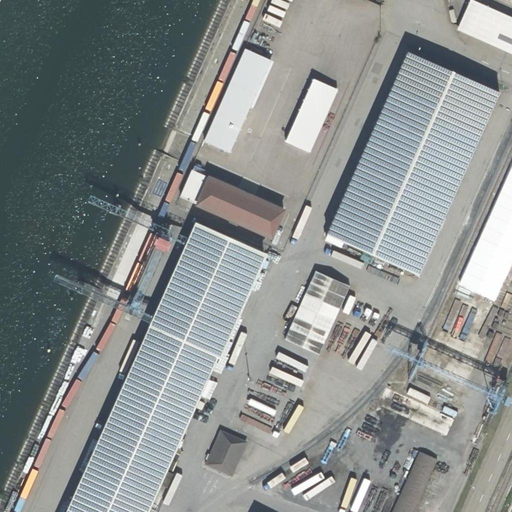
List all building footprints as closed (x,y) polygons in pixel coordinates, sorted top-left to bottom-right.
[(289,17),(356,46),(367,21),(318,0),(266,0),(204,141),(229,152),(289,17)] [(511,17),(472,1),(460,30),(511,52),(511,17)] [(408,51),(327,234),(418,274),(499,91),(408,51)] [(318,68),(295,58),(254,150),(277,161),(318,68)] [(342,79),(318,68),(277,161),(270,177),(293,187),(342,79)] [(197,204),(208,178),(191,170),(180,196),(197,204)] [(241,192),(209,177),(208,178),(197,204),(196,205),(271,238),(283,210),(250,196),(251,195),(241,191),(241,192)] [(195,223),(149,326),(217,357),(263,253),(195,223)] [(316,273),(245,431),(278,446),(349,288),(316,273)] [(149,326),(66,511),(147,511),(159,485),(165,472),(217,357),(149,326)] [(455,418),(386,388),(378,406),(447,436),(455,418)] [(246,443),(221,431),(206,464),(232,475),(246,443)] [(419,452),(392,511),(413,511),(437,460),(419,452)] [(165,472),(159,485),(167,488),(173,475),(165,472)]
